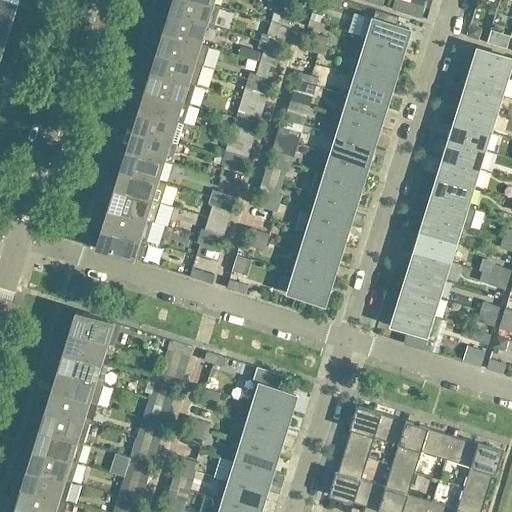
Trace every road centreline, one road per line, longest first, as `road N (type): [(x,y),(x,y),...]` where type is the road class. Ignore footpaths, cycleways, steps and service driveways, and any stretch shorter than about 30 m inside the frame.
road 1 (residential): [(345,339),(453,0)]
road 2 (residential): [(345,339),(19,237)]
road 3 (residential): [(19,237),(92,0)]
road 4 (residential): [(293,509),(345,339)]
road 5 (residential): [(511,392),(345,339)]
